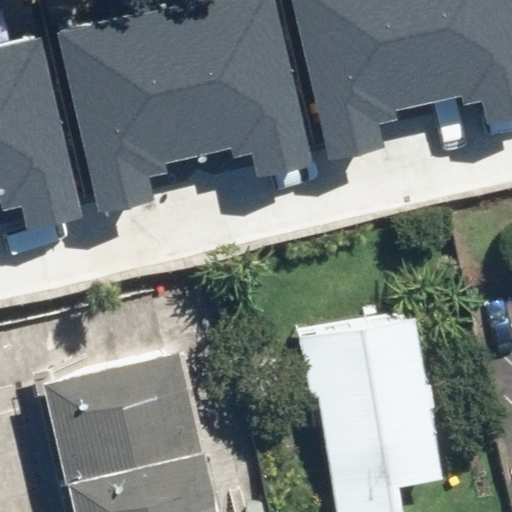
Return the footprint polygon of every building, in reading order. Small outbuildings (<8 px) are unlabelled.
[(53,32),(95,219),(156,205),(151,185),(172,180),(169,169),(197,163),(160,0),(102,0),(107,20),(53,32)] [(254,183),(315,170),(276,0),(160,0),(197,163),(227,157),(230,167),(250,163),(254,183)] [(297,0),(334,163),(395,150),(390,129),(411,125),(408,114),(436,108),(412,0),(297,0)] [(493,128),(511,123),(511,0),(412,0),(436,108),(466,101),(468,112),(489,107),(493,128)] [(23,231),(83,218),(41,31),(0,40),(0,214),(18,211),(23,231)] [(414,304),(294,320),(304,392),(315,391),(332,511),(398,503),(394,473),(437,468),(414,304)] [(213,511),(175,341),(41,371),(72,511),(213,511)]
